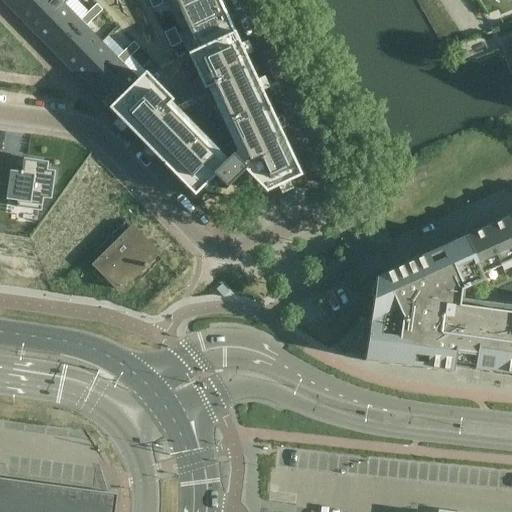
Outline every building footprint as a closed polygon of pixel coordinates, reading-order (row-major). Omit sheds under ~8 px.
[(0,0),(16,15),(31,0),(0,0)] [(59,0),(31,0),(16,15),(35,34),(64,5),(59,0)] [(161,0),(153,0),(149,2),(153,9),(163,5),(161,0)] [(167,0),(174,14),(180,11),(204,0),(167,0)] [(204,0),(180,11),(174,14),(174,15),(181,12),(189,31),(225,14),(218,0),(204,0)] [(64,5),(35,34),(53,53),(83,24),(64,5)] [(97,5),(88,13),(95,19),(103,11),(97,5)] [(88,13),(80,21),(86,27),(95,19),(88,13)] [(225,14),(189,31),(199,50),(234,34),(225,14)] [(83,24),(53,53),(72,72),(101,43),(83,24)] [(174,28),(164,33),(167,41),(178,36),(174,28)] [(138,81),(109,110),(194,198),(214,178),(226,190),(245,172),(266,194),(301,177),(234,34),(199,50),(188,56),(204,91),(213,87),(248,161),(241,164),(233,156),(224,164),(212,152),(210,154),(166,109),(173,102),(145,74),(138,81)] [(178,36),(167,41),(171,48),(182,43),(178,36)] [(133,42),(125,51),(131,57),(139,49),(133,42)] [(101,43),(72,72),(90,91),(120,62),(101,43)] [(125,51),(117,58),(123,65),(131,57),(125,51)] [(120,62),(90,91),(109,110),(138,81),(120,62)] [(10,173),(7,200),(18,202),(17,208),(41,211),(43,198),(51,199),(54,172),(46,171),(48,164),(24,160),(22,173),(21,173),(21,174),(10,173)] [(511,218),(502,223),(511,244),(511,218)] [(482,232),(499,268),(511,262),(511,244),(502,223),(482,232)] [(156,254),(132,229),(95,266),(119,291),(143,267),(145,269),(147,267),(146,265),(156,254)] [(465,239),(481,276),(499,268),(482,232),(465,239)] [(511,262),(499,268),(481,276),(465,239),(376,280),(364,362),(453,374),(455,359),(475,362),(474,371),(511,375),(511,262)] [(0,511),(111,511),(113,499),(0,483),(0,511)]
